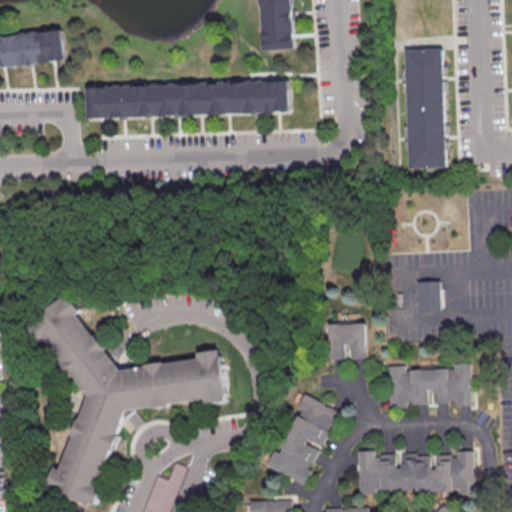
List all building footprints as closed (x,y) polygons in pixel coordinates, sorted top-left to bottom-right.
[(264,25),(263,2),(293,0),(295,23),(264,25)] [(266,50),(296,47),(295,23),(264,25),(266,50)] [(67,59),(63,29),(40,32),(43,62),(67,59)] [(43,62),(18,65),(14,35),(40,32),(43,62)] [(18,65),(0,67),(0,36),(14,35),(18,65)] [(445,48),(450,167),(412,168),(407,49),(445,48)] [(265,81),(290,80),(291,111),(267,112),(265,81)] [(240,113),(267,112),(265,81),(238,82),(240,113)] [(215,114),(214,83),(238,82),(240,113),(215,114)] [(190,114),(215,114),(214,83),(189,84),(190,114)] [(138,116),(166,115),(165,84),(137,85),(138,116)] [(166,115),(190,114),(189,84),(165,84),(166,115)] [(114,117),(138,116),(137,85),(113,86),(114,117)] [(89,117),(88,86),(113,86),(114,117),(89,117)] [(419,281),(419,311),(443,311),(443,281),(419,281)] [(96,503),(51,487),(58,469),(63,471),(91,395),(33,324),(72,293),(84,309),(77,314),(122,370),(200,357),(199,351),(220,348),(229,401),(209,404),(208,398),(129,411),(96,503)] [(332,358),(330,323),(368,322),(369,357),(353,358),(352,343),(347,343),(347,357),(332,358)] [(392,406),(390,368),(472,365),(471,403),(392,406)] [(270,465),(309,393),(342,411),(303,483),(270,465)] [(360,492),(358,456),(476,451),(477,487),(360,492)] [(142,511),(157,475),(169,479),(176,461),(188,466),(170,511),(142,511)] [(254,511),(254,501),(289,500),(289,511),(254,511)]
